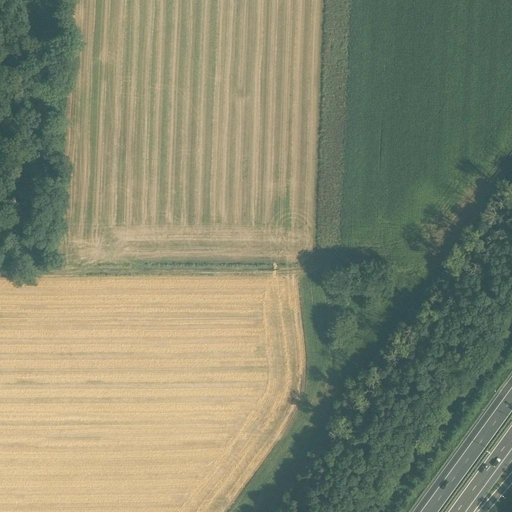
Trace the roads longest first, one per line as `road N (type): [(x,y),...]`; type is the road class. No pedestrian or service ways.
road 1 (track): [(330,264),(301,272),(0,273)]
road 2 (motorway): [(511,393),(425,511)]
